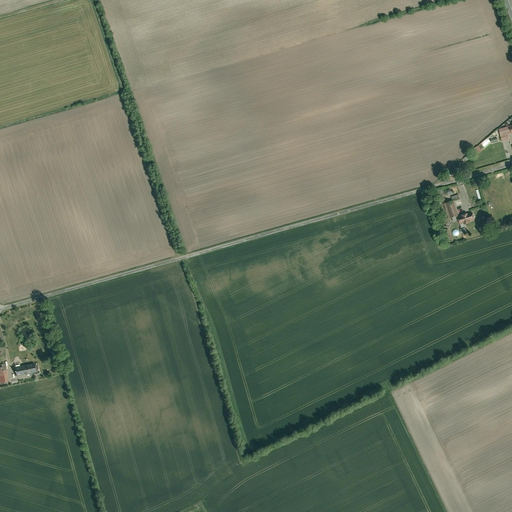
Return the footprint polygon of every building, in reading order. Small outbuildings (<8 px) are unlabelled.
[(507,135),(511,133),(511,122),(511,123),(511,124),(511,126),(499,130),(502,141),(508,139),(507,135)] [(487,138),(473,148),(477,153),(490,142),(487,138)] [(453,203),(453,205),(461,203),(458,195),(451,197),(453,203)] [(453,203),(444,205),(448,219),(457,216),(453,205),(453,203)] [(472,213),(457,217),(459,224),(474,220),(472,213)] [(34,364),(15,368),(17,376),(36,372),(34,364)] [(6,371),(0,372),(0,381),(0,383),(8,381),(6,371)]
